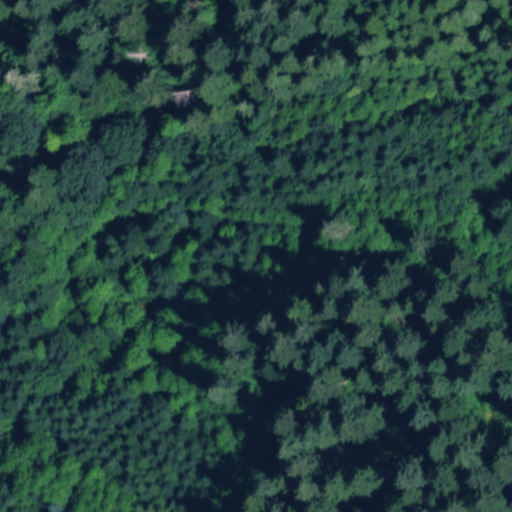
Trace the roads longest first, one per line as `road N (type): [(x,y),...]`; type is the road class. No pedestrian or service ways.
road 1 (track): [(223,511),(235,436),(318,285),(341,195),(363,188),(442,197),(511,239)]
road 2 (track): [(0,331),(109,206),(190,201),(274,214),(341,195)]
